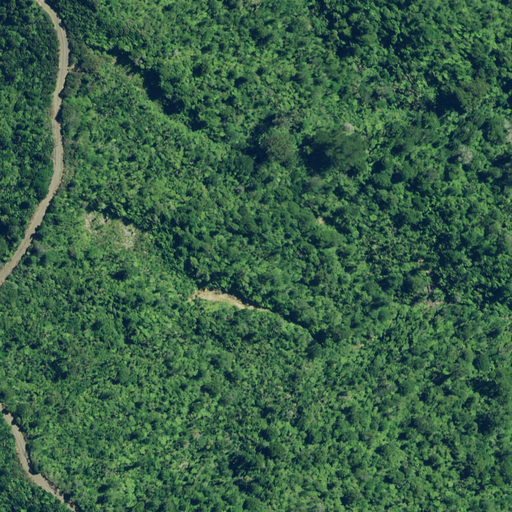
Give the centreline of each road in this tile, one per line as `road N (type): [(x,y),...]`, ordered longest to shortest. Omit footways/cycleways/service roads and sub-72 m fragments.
road 1 (track): [(38,0),(63,27),(49,190),(0,278)]
road 2 (track): [(0,415),(29,470),(75,511)]
